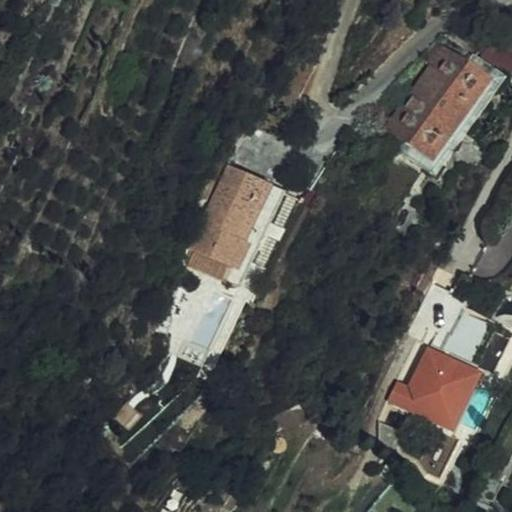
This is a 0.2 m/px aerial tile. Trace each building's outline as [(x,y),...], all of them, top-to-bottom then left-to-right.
[(438,180),(511,78),(511,75),(485,55),(480,61),(448,38),(437,54),(441,57),(382,139),(438,180)] [(485,55),(511,75),(511,39),(492,46),(485,55)] [(233,215),(253,174),(209,152),(180,212),(185,214),(174,237),(213,257),(208,269),(219,274),(220,274),(246,222),(233,215)] [(266,181),(253,174),(233,215),(246,222),(266,181)] [(149,302),(143,314),(150,318),(155,308),(149,302)] [(401,377),(390,398),(455,430),(484,371),(431,345),(412,383),(401,377)]
